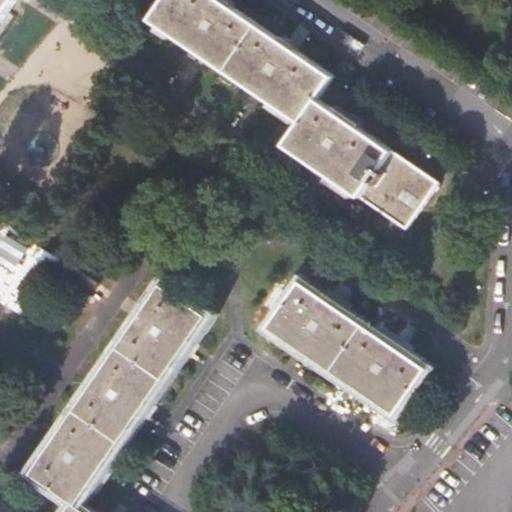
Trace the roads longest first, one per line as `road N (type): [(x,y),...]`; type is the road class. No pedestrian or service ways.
road 1 (residential): [(58,379),(161,240),(201,238),(301,239),(497,372)]
road 2 (residential): [(175,511),(255,382),(400,473)]
road 3 (residential): [(307,0),(511,139)]
road 4 (residential): [(497,372),(455,428),(400,473)]
